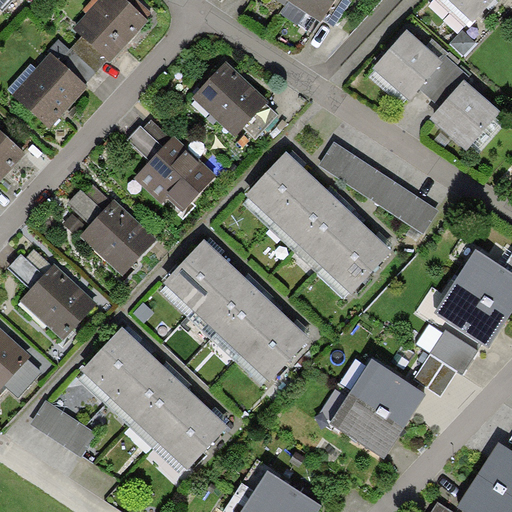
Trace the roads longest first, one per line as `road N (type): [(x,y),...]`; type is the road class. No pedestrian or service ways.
road 1 (residential): [(511,220),(196,10)]
road 2 (residential): [(196,10),(0,230)]
road 3 (residential): [(511,375),(386,511)]
